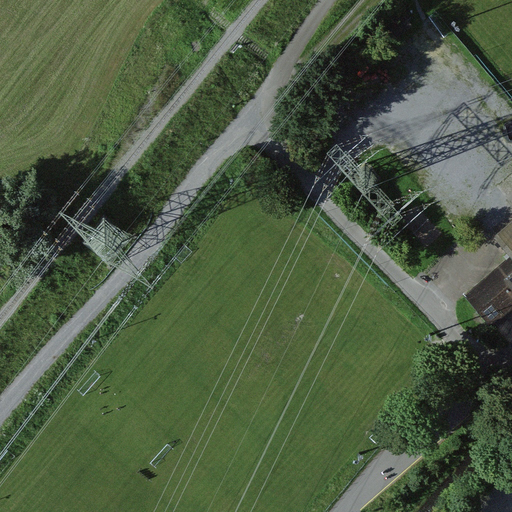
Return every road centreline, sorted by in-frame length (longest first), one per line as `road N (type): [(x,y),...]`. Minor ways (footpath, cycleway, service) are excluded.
road 1 (residential): [(499,375),(258,123),(327,0)]
road 2 (track): [(258,123),(230,142),(0,421)]
road 3 (residential): [(354,511),(499,375)]
